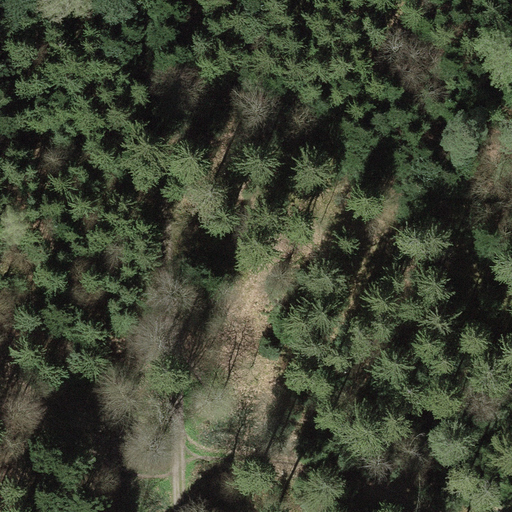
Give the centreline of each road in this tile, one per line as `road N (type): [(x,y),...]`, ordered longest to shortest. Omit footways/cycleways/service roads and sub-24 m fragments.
road 1 (track): [(150,0),(147,100),(173,457)]
road 2 (track): [(0,368),(78,435),(122,455),(173,457)]
